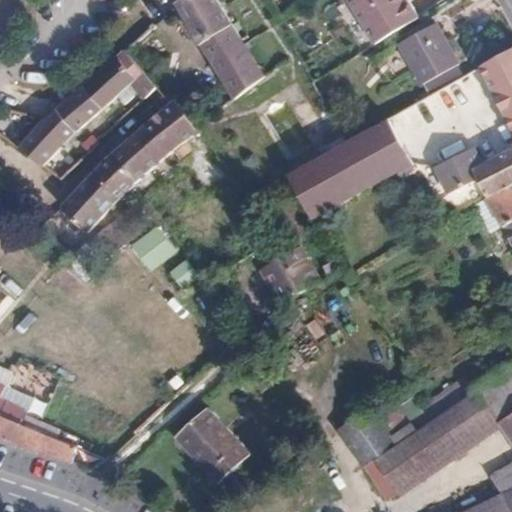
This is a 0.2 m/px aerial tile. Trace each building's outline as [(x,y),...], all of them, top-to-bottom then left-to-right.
[(216,0),(179,0),(178,1),(176,3),(199,45),(231,25),(216,0)] [(348,0),(375,45),(418,20),(406,0),(348,0)] [(244,45),(231,25),(199,45),(236,103),(264,78),(244,45)] [(412,42),(397,51),(422,89),(458,67),(433,28),(428,32),(424,26),(408,37),(412,42)] [(511,49),(482,67),(511,124),(511,49)] [(153,88),(123,51),(57,110),(74,132),(115,96),(129,84),(136,92),(142,98),(153,88)] [(129,84),(115,96),(123,103),(136,92),(129,84)] [(168,106),(105,161),(60,208),(86,233),(133,184),(175,149),(201,135),(199,133),(175,100),(168,106)] [(74,132),(57,110),(46,120),(19,149),(41,165),(58,148),(74,132)] [(387,120),(346,143),(310,163),(292,173),(317,219),(412,165),(387,120)] [(76,162),(58,148),(41,165),(59,179),(76,162)] [(511,149),(482,164),(474,149),(436,168),(451,196),(479,181),(487,198),(496,194),(511,186),(511,185),(511,149)] [(496,194),(487,198),(486,199),(501,230),(511,252),(511,186),(496,194)] [(501,230),(486,199),(473,205),(472,206),(487,237),(501,230)] [(281,302),(319,280),(300,248),(262,270),(281,302)] [(319,282),(319,280),(281,302),(283,304),(319,282)] [(495,322),(493,321),(486,325),(490,331),(497,326),(495,322)] [(272,380),(251,353),(238,364),(258,390),(272,380)] [(511,364),(473,391),(494,422),(496,421),(499,424),(511,415),(511,364)] [(12,375),(0,369),(0,383),(7,386),(12,375)] [(425,401),(431,410),(435,416),(473,391),(464,377),(425,401)] [(32,397),(7,386),(0,402),(0,414),(20,423),(32,397)] [(373,457),(395,489),(494,422),(473,391),(435,416),(417,428),(397,441),(395,443),(373,457)] [(254,445),(207,401),(180,432),(209,458),(206,461),(223,478),(254,445)] [(336,426),(340,432),(373,409),(368,404),(336,426)] [(373,409),(340,432),(362,464),(373,457),(395,443),(377,416),(373,409)] [(431,410),(412,422),(417,428),(435,416),(431,410)] [(0,414),(0,439),(52,456),(91,470),(93,468),(104,459),(20,423),(0,414)] [(511,445),(511,415),(499,424),(511,445)] [(412,422),(392,435),(397,441),(417,428),(412,422)] [(373,457),(362,464),(384,497),(395,489),(373,457)] [(511,462),(491,475),(501,494),(511,488),(511,462)] [(511,511),(511,488),(501,494),(499,495),(508,511),(511,511)] [(489,500),(472,508),(474,511),(508,511),(499,495),(489,500)]
